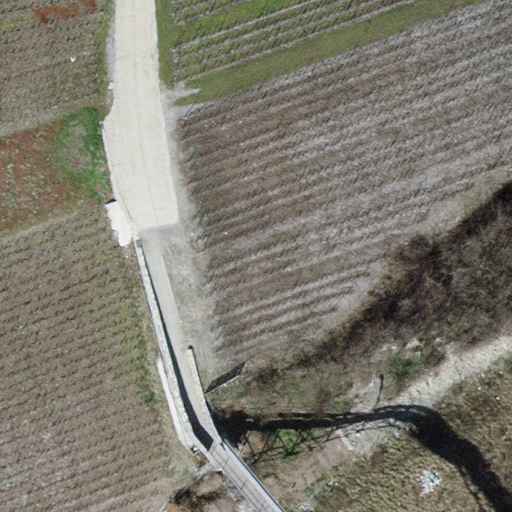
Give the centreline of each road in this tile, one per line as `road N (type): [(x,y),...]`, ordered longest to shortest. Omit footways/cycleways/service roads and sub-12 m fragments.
road 1 (track): [(279,511),(207,421),(181,362),(143,225)]
road 2 (track): [(123,0),(124,109),(143,225)]
